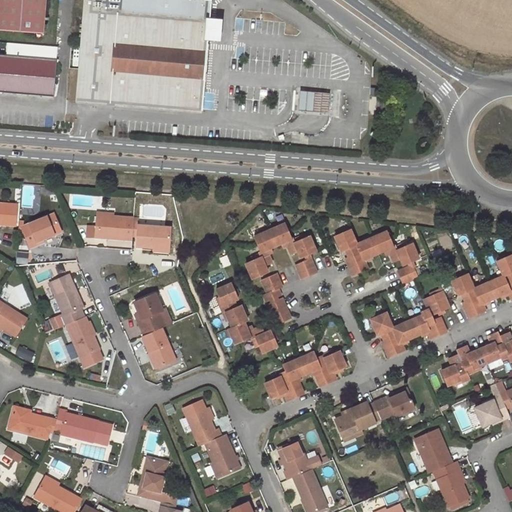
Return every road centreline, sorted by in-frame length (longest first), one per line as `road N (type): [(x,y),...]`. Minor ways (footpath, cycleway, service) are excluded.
road 1 (secondary): [(0,153),(475,185)]
road 2 (secondary): [(456,147),(433,165),(400,170),(0,139)]
road 3 (primary): [(323,0),(444,89),(460,120)]
road 4 (residential): [(122,259),(94,257),(89,266),(137,401)]
road 5 (primary): [(494,88),(457,74),(348,0)]
road 6 (residential): [(511,312),(375,372)]
road 7 (residential): [(375,372),(243,429)]
road 8 (residential): [(243,429),(214,378),(137,401)]
road 9 (residential): [(137,401),(7,374)]
